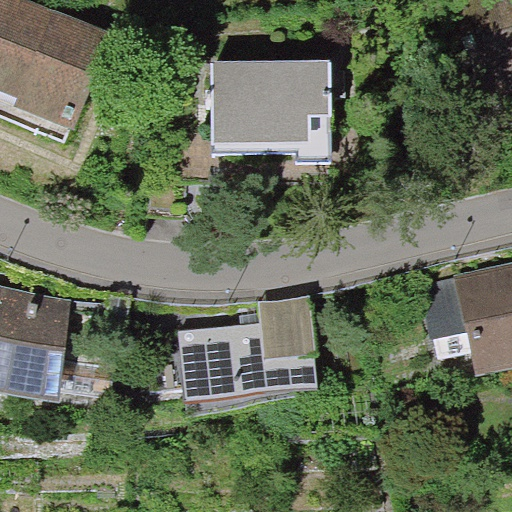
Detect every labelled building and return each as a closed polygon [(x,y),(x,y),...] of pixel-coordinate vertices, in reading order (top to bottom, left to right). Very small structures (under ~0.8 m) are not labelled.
[(72,128),(112,30),(35,0),(0,0),(0,90),(15,97),(13,104),(72,128)] [(511,0),(466,0),(498,105),(511,101),(511,0)] [(333,164),(331,61),(214,64),(216,158),(295,157),(296,165),(333,164)] [(473,377),(511,369),(511,262),(422,282),(435,340),(464,334),(473,377)] [(0,392),(54,402),(66,304),(0,285),(0,392)] [(320,388),(311,296),(257,301),(259,321),(179,329),(186,402),(320,388)]
